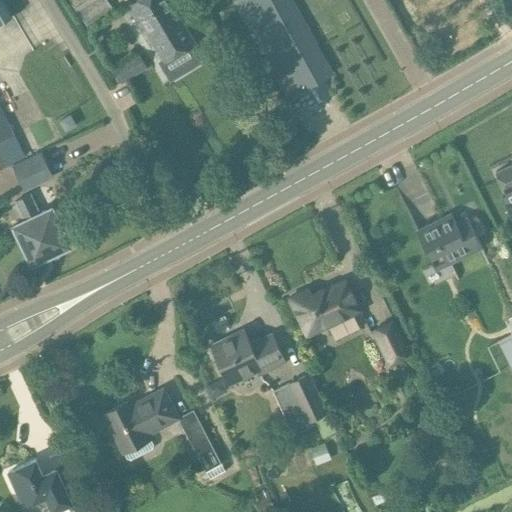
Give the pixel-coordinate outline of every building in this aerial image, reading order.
[(0,0),(0,24),(12,17),(1,0),(0,0)] [(105,0),(72,0),(77,7),(87,23),(111,8),(105,0)] [(196,45),(168,0),(137,0),(130,4),(163,58),(159,61),(171,79),(199,62),(190,48),(196,45)] [(332,73),(291,0),(235,0),(234,1),(288,98),(332,73)] [(147,67),(139,53),(113,69),(122,83),(147,67)] [(0,141),(13,135),(0,107),(0,141)] [(70,115),(60,121),(66,131),(76,125),(70,115)] [(52,176),(41,153),(14,166),(25,190),(52,176)] [(511,164),(496,172),(504,190),(507,197),(501,199),(510,218),(511,217),(511,164)] [(39,213),(30,193),(16,200),(25,220),(13,226),(31,266),(71,247),(52,207),(39,213)] [(456,223),(452,213),(416,230),(437,271),(484,249),(468,217),(456,223)] [(355,297),(346,279),(331,286),(330,285),(312,294),(309,288),(289,298),(307,336),(361,310),(355,297)] [(411,354),(395,319),(374,329),(390,363),(411,354)] [(251,344),(246,333),(230,340),(229,336),(210,345),(229,385),(257,372),(259,375),(286,362),(272,334),(251,344)] [(336,430),(309,372),(272,389),(291,430),(305,423),(306,423),(314,419),(322,437),(336,430)] [(131,400),(104,414),(113,432),(124,453),(127,457),(130,458),(152,447),(154,442),(152,438),(150,434),(178,419),(179,419),(178,416),(174,408),(164,390),(149,398),(148,396),(133,404),(131,400)] [(179,419),(178,419),(189,440),(191,443),(210,479),(225,470),(206,435),(205,432),(194,411),(179,419)] [(325,443),(310,449),(316,464),(331,459),(325,443)] [(43,474),(36,459),(8,472),(16,490),(24,507),(46,497),(53,511),(54,511),(72,504),(75,511),(87,511),(92,510),(81,487),(73,469),(60,475),(57,468),(43,474)] [(276,511),(265,489),(255,494),(259,501),(254,503),(258,511),(276,511)]
